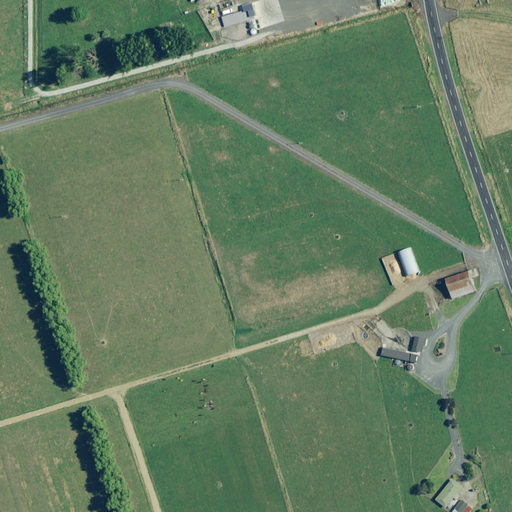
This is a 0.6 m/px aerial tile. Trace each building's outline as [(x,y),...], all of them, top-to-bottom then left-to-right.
[(257,18),(255,9),(245,12),(245,11),(223,17),(225,27),(257,18)] [(419,272),(411,248),(399,252),(407,276),(419,272)] [(476,270),(470,272),(447,279),(453,299),(476,291),(472,278),(478,276),(476,270)] [(428,339),(416,337),(413,351),(423,353),(424,345),(426,346),(428,339)] [(419,355),(384,348),(382,355),(417,363),(419,355)] [(411,372),(412,372),(413,372),(414,372),(415,372),(415,371),(416,371),(416,370),(417,369),(417,368),(417,367),(417,366),(416,365),(416,364),(415,364),(414,363),(413,363),(412,363),(411,363),(411,364),(410,364),(409,365),(408,366),(408,367),(408,368),(408,369),(409,370),(409,371),(410,371),(411,372)] [(463,488),(453,480),(437,500),(447,507),(463,488)] [(463,511),(469,505),(463,500),(456,509),(460,511),(463,511)]
